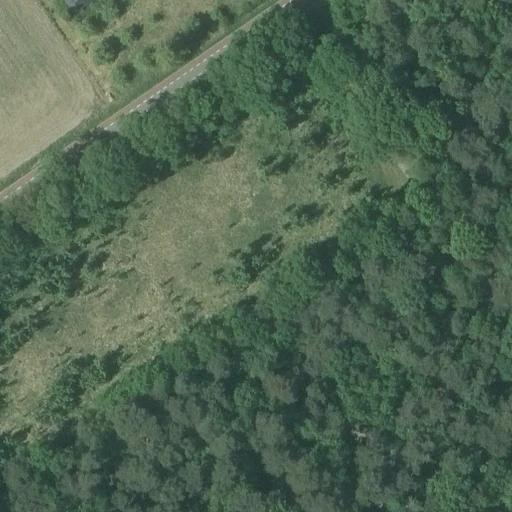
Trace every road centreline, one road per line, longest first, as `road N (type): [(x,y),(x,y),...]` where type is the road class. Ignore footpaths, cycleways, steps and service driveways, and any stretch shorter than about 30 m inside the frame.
road 1 (tertiary): [(0,207),(301,0)]
road 2 (unclassified): [(511,255),(428,212),(317,0)]
